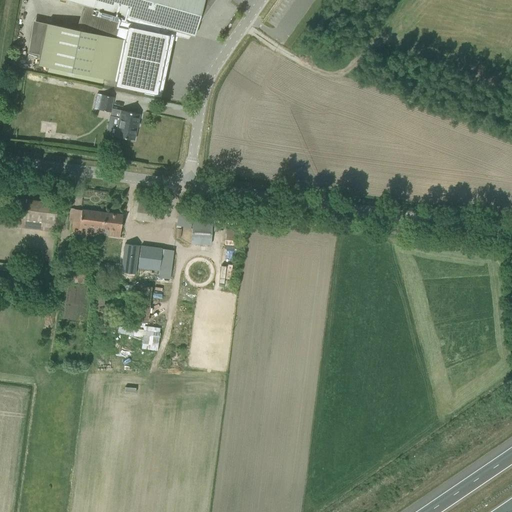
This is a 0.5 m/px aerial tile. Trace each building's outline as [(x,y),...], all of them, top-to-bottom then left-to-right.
[(115,86),(156,95),(169,34),(167,34),(168,28),(194,36),(198,20),(200,21),(214,0),(67,0),(83,4),(75,29),(47,23),(38,65),(48,67),(47,72),(102,83),(103,79),(116,81),(115,86)] [(109,116),(119,118),(115,136),(134,140),(139,114),(111,108),(113,97),(102,95),(99,109),(110,112),(109,116)] [(56,123),(42,121),(39,135),(54,137),(56,123)] [(12,226),(54,232),(58,203),(16,198),(12,226)] [(138,200),(137,212),(161,215),(163,203),(138,200)] [(109,236),(120,237),(122,215),(70,209),(69,221),(73,221),(71,233),(102,237),(103,229),(110,230),(109,236)] [(191,235),(191,244),(212,245),(212,243),(212,230),(213,221),(205,221),(195,220),(193,220),(192,220),(191,235)] [(121,272),(135,274),(139,246),(125,244),(121,272)] [(143,245),(141,245),(140,252),(138,267),(144,268),(159,270),(160,267),(162,249),(162,247),(147,245),(146,245),(143,245)] [(66,266),(66,284),(88,284),(88,279),(96,279),(96,269),(88,268),(89,267),(66,266)] [(25,280),(49,283),(50,271),(26,269),(25,280)] [(159,350),(161,328),(119,324),(118,333),(143,336),(142,348),(159,350)]
